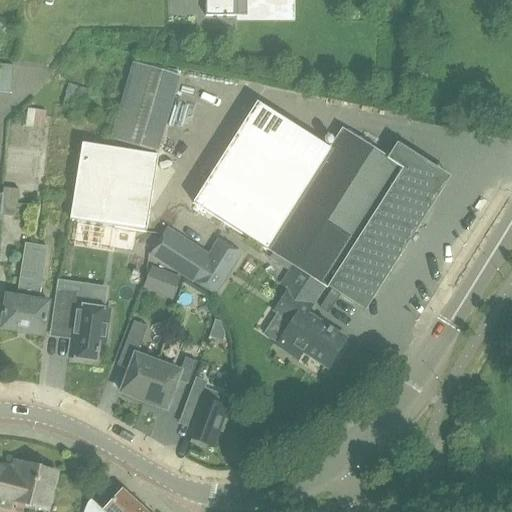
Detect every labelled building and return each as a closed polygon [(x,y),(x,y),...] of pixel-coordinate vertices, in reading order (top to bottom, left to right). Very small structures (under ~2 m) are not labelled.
[(205,0),(205,16),(246,16),(246,0),(205,0)] [(0,63),(0,91),(11,93),(13,65),(0,63)] [(179,76),(132,63),(111,140),(157,153),(179,76)] [(83,110),(89,89),(68,83),(62,104),(83,110)] [(257,102),(193,201),(273,252),(270,257),(290,270),(282,282),(290,287),(314,301),(324,284),(365,310),(450,177),(397,143),(387,158),(342,130),(330,149),(257,102)] [(46,112),(27,110),(25,128),(43,131),(46,112)] [(157,157),(81,144),(69,220),(145,232),(157,157)] [(16,217),(19,189),(3,187),(0,215),(16,217)] [(239,252),(220,240),(209,258),(165,229),(150,252),(213,292),(239,252)] [(0,328),(22,332),(35,254),(30,253),(32,244),(25,243),(16,296),(6,294),(0,328)] [(44,336),(50,302),(39,300),(47,246),(32,244),(30,253),(35,254),(22,332),(44,336)] [(151,266),(142,288),(161,295),(169,273),(151,266)] [(204,290),(185,283),(176,306),(207,317),(210,308),(202,294),(204,290)] [(314,301),(290,287),(276,311),(293,322),(278,346),(296,358),(302,349),(328,366),(345,340),(306,314),(314,301)] [(97,349),(98,342),(105,343),(110,310),(77,306),(79,292),(56,288),(51,325),(73,328),(69,357),(95,361),(97,353),(99,354),(99,349),(97,349)] [(147,326),(134,322),(118,365),(125,368),(128,374),(121,392),(125,393),(124,397),(142,404),(159,361),(137,353),(147,326)] [(181,370),(159,361),(142,404),(160,411),(162,407),(166,409),(177,380),(188,384),(197,361),(186,357),(181,370)] [(196,409),(185,437),(192,440),(191,442),(206,448),(206,445),(213,448),(219,432),(222,433),(227,420),(224,418),(228,409),(201,399),(208,382),(197,378),(186,405),(196,409)] [(46,509),(56,472),(23,464),(21,471),(0,465),(0,507),(11,511),(13,500),(46,509)] [(88,502),(82,511),(139,511),(143,509),(122,490),(103,510),(91,498),(88,502)]
